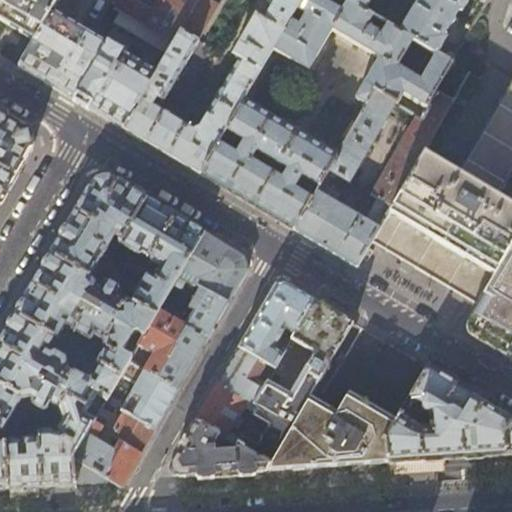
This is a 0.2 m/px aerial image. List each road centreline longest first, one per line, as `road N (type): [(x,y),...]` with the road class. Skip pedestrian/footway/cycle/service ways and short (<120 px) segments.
road 1 (residential): [(274,249),(123,511)]
road 2 (residential): [(274,249),(511,388)]
road 3 (residential): [(81,135),(274,249)]
road 4 (residential): [(81,135),(0,270)]
